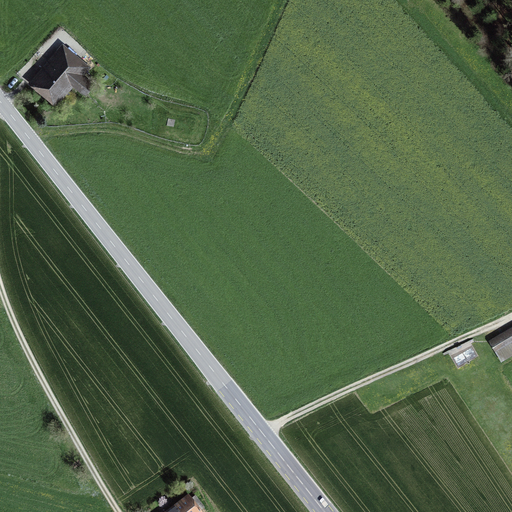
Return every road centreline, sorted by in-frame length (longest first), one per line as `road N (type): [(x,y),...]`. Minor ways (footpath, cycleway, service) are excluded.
road 1 (primary): [(0,104),(324,511)]
road 2 (track): [(511,317),(262,433)]
road 3 (track): [(0,285),(39,379),(117,511)]
